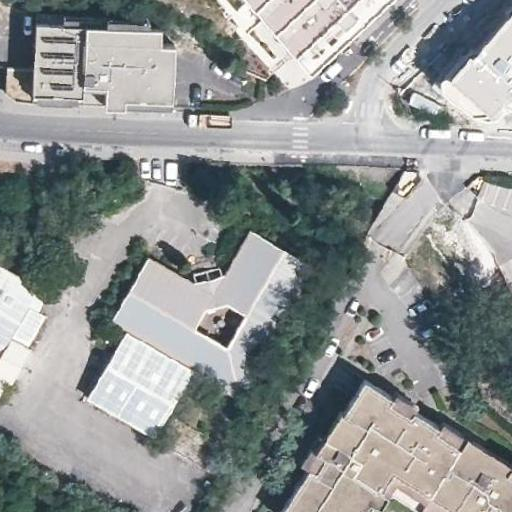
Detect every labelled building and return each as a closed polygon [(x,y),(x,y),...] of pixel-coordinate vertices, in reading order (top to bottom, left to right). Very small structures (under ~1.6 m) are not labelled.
[(365,0),(263,0),(311,55),(365,0)] [(511,2),(439,78),(495,112),(511,108),(511,2)] [(14,99),(33,102),(34,93),(105,97),(105,105),(172,107),(174,44),(160,43),(161,27),(148,27),(149,18),(36,14),(33,69),(6,68),(6,92),(14,99)] [(34,93),(33,102),(105,105),(105,97),(34,93)] [(223,274),(191,283),(146,257),(109,322),(124,331),(87,397),(152,434),(191,370),(239,397),(314,268),(249,230),(223,274)] [(36,288),(0,267),(0,386),(5,378),(12,382),(31,349),(24,345),(42,314),(26,304),(36,288)] [(412,404),(362,373),(359,378),(388,396),(385,401),(406,414),(412,404)] [(439,420),(412,404),(406,414),(385,401),(388,396),(359,378),(338,413),(336,411),(321,437),(313,450),(315,451),(321,454),(312,468),(307,465),(278,511),(511,511),(511,464),(508,462),(511,457),(489,443),(486,449),(439,420)] [(489,443),(442,415),(439,420),(486,449),(489,443)] [(312,468),(321,454),(315,451),(307,465),(312,468)]
